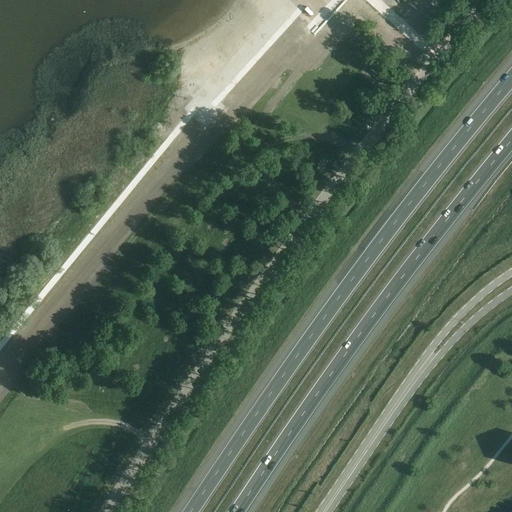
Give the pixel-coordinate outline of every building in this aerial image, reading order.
[(219,159),(215,165),(229,176),(234,171),(232,169),(236,164),(219,150),(215,156),(219,159)] [(190,182),(185,188),(200,199),(204,194),(202,192),(206,187),(190,174),(185,179),(190,182)] [(264,181),(261,187),(266,189),(264,196),(281,202),(284,196),(281,195),(284,189),(264,181)] [(164,203),(159,208),(173,221),(178,215),(176,214),(180,209),(165,194),(160,199),(164,203)] [(239,209),(234,214),(248,227),(253,222),(251,220),(256,215),(241,200),(236,205),(239,209)] [(154,228),(151,234),(156,237),(152,243),(169,252),(172,245),(170,244),(173,238),(154,228)] [(215,236),(212,242),(217,245),(213,251),(230,260),(233,254),(231,252),(234,246),(215,236)] [(124,252),(120,257),(133,270),(138,265),(136,263),(141,259),(126,243),(121,248),(124,252)] [(189,271),(185,277),(189,280),(185,286),(201,296),(205,291),(203,289),(206,284),(189,271)] [(118,277),(114,283),(118,286),(115,292),(130,302),(134,296),(132,295),(136,289),(118,277)] [(85,298),(80,303),(95,315),(99,309),(97,308),(101,302),(85,289),(80,295),(85,298)] [(162,307),(159,313),(164,315),(162,321),(180,328),(182,321),(180,320),(182,314),(162,307)] [(80,332),(76,337),(91,349),(95,343),(93,342),(97,336),(81,323),(76,329),(80,332)] [(150,346),(145,351),(157,365),(163,360),(161,358),(166,354),(152,338),(146,343),(150,346)] [(44,341),(41,347),(45,350),(42,356),(58,366),(61,360),(59,358),(63,353),(44,341)] [(133,365),(129,371),(133,374),(130,380),(146,389),(150,383),(147,382),(151,376),(133,365)] [(12,390),(8,396),(22,408),(27,402),(25,400),(29,395),(12,382),(8,387),(12,390)] [(115,403),(111,408),(125,420),(130,414),(128,413),(132,407),(116,394),(111,399),(115,403)] [(49,411),(46,418),(51,420),(49,426),(66,433),(69,426),(66,425),(69,419),(49,411)] [(98,428),(92,431),(100,448),(107,445),(105,442),(112,440),(103,420),(96,423),(98,428)]
